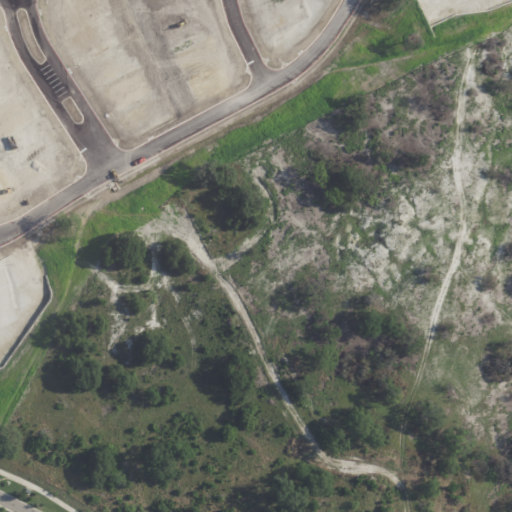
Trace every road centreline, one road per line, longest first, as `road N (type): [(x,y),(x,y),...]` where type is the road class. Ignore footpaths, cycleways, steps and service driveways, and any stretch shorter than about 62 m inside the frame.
road 1 (residential): [(0,233),(295,69),(350,0)]
road 2 (residential): [(7,0),(21,50),(70,127),(93,139)]
road 3 (residential): [(93,139),(88,115),(24,0)]
